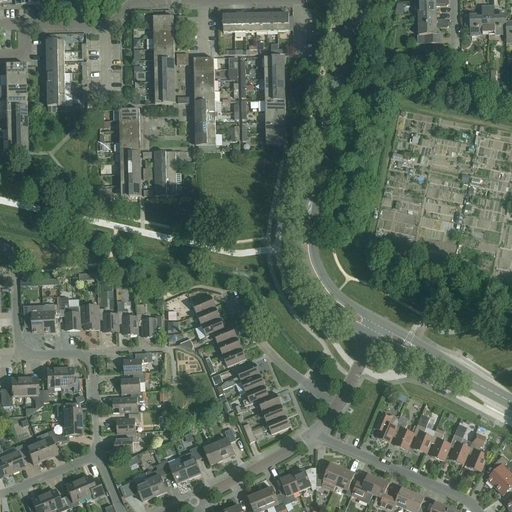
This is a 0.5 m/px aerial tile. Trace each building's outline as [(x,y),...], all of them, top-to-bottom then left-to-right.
[(418,15),(436,14),(436,8),(446,7),(448,6),(448,3),(418,4),(418,15)] [(464,17),(465,28),(470,27),(470,37),(488,36),(488,28),(487,7),(481,7),(481,16),(464,17)] [(494,7),(487,7),(488,28),(488,36),(506,35),(507,35),(506,24),(506,15),(494,16),(494,7)] [(418,25),(449,25),(448,22),(447,20),(436,21),(436,14),(418,15),(418,25)] [(245,16),(245,34),(256,33),(256,15),(245,16)] [(256,15),(256,33),(267,33),(267,15),(256,15)] [(267,15),(267,33),(278,33),(277,15),(267,15)] [(277,15),(278,33),(289,33),(288,15),(277,15)] [(234,28),(234,16),(223,16),(223,28),(223,34),(234,34),(234,28)] [(234,16),(234,28),(234,34),(245,34),(245,16),(234,16)] [(153,29),(171,29),(171,18),(153,18),(153,29)] [(449,25),(418,25),(418,37),(424,37),(424,45),(440,44),(440,35),(436,35),(436,29),(446,29),(449,28),(449,25)] [(171,29),(153,29),(153,40),(171,40),(171,29)] [(154,51),(172,50),(171,40),(153,40),(154,51)] [(64,41),(46,42),(46,53),(64,53),(64,41)] [(154,62),(172,61),(172,50),(154,51),(154,62)] [(64,53),(46,53),(47,64),(65,64),(64,53)] [(264,70),(282,70),(282,58),(264,59),(264,70)] [(196,71),(214,71),(214,60),(196,60),(196,71)] [(172,61),(154,62),(154,72),(172,72),(172,61)] [(65,64),(47,64),(47,75),(65,74),(65,64)] [(5,76),(23,76),(22,65),(5,65),(5,76)] [(264,81),(282,80),(282,70),(264,70),(264,81)] [(214,71),(196,71),(196,82),(214,82),(214,71)] [(172,72),(154,72),(154,83),(172,83),(172,72)] [(65,74),(47,75),(47,85),(65,85),(65,74)] [(5,87),(23,87),(23,76),(5,76),(5,87)] [(264,92),(282,91),(282,80),(264,81),(264,92)] [(214,82),(196,82),(197,93),(214,93),(214,82)] [(172,83),(154,83),(155,94),(173,94),(172,83)] [(65,85),(47,85),(47,96),(65,96),(65,85)] [(5,98),(23,97),(23,87),(5,87),(5,98)] [(265,102),(283,102),(282,91),(264,92),(265,102)] [(214,93),(197,93),(197,104),(215,104),(214,93)] [(173,94),(155,94),(155,105),(173,105),(173,94)] [(65,96),(47,96),(47,108),(65,107),(65,96)] [(6,109),(24,108),(23,97),(5,98),(6,109)] [(265,113),(283,113),(283,102),(265,102),(265,113)] [(215,104),(197,104),(197,115),(215,114),(215,104)] [(6,119),(24,119),(24,108),(6,109),(6,119)] [(119,122),(137,122),(137,110),(119,111),(119,122)] [(265,124),(283,124),(283,113),(265,113),(265,124)] [(215,114),(197,115),(197,125),(215,125),(215,114)] [(6,130),(24,130),(24,119),(6,119),(6,130)] [(120,133),(137,133),(137,122),(119,122),(120,133)] [(265,135),(283,134),(283,124),(265,124),(265,135)] [(198,136),(215,136),(215,125),(197,125),(198,136)] [(7,141),(24,141),(24,130),(6,130),(7,141)] [(120,144),(138,143),(137,133),(120,133),(120,144)] [(266,146),(284,146),(283,134),(265,135),(266,146)] [(215,136),(198,136),(198,147),(216,147),(215,136)] [(25,152),(24,141),(7,141),(7,152),(25,152)] [(120,155),(138,154),(138,143),(120,144),(120,155)] [(154,165),(176,164),(175,153),(154,153),(154,165)] [(120,155),(120,165),(138,165),(138,154),(120,155)] [(154,175),(176,175),(176,164),(154,165),(154,175)] [(138,165),(120,165),(121,176),(138,176),(138,165)] [(176,186),(176,175),(154,175),(154,186),(176,186)] [(138,176),(121,176),(121,187),(139,187),(138,176)] [(176,186),(154,186),(155,198),(176,197),(176,186)] [(139,187),(121,187),(121,198),(139,198),(139,187)] [(197,316),(216,308),(211,297),(192,305),(197,316)] [(80,332),(80,326),(80,320),(79,314),(79,308),(69,308),(69,305),(60,306),(61,318),(66,318),(67,333),(80,332)] [(44,334),(56,333),(55,318),(61,318),(60,306),(43,307),(44,334)] [(137,327),(143,327),(144,339),(157,339),(157,330),(162,329),(162,318),(155,318),(155,320),(146,321),(145,306),(136,306),(137,318),(137,327)] [(44,334),(43,307),(23,308),(24,329),(32,329),(33,334),(44,334)] [(80,320),(80,326),(86,326),(86,332),(99,331),(99,322),(98,313),(98,310),(98,308),(88,309),(88,307),(79,308),(79,314),(80,320)] [(202,327),(220,319),(216,308),(197,316),(202,327)] [(118,315),(108,316),(107,310),(98,310),(98,313),(99,322),(105,322),(105,334),(119,334),(118,325),(118,315)] [(118,325),(124,325),(124,337),(138,336),(137,327),(137,318),(127,318),(127,312),(117,313),(118,315),(118,325)] [(179,322),(178,313),(168,313),(169,322),(179,322)] [(202,327),(206,338),(211,337),(214,335),(225,330),(220,319),(202,327)] [(216,340),(218,346),(237,339),(232,327),(225,330),(214,335),(211,337),(213,341),(216,340)] [(237,339),(218,346),(223,357),(241,350),(237,339)] [(241,350),(223,357),(218,359),(221,365),(225,363),(228,369),(246,361),(241,350)] [(142,375),(142,374),(142,365),(148,364),(147,355),(135,356),(136,362),(124,362),(124,376),(133,375),(142,375)] [(211,362),(205,365),(210,376),(216,374),(211,362)] [(236,386),(260,376),(255,364),(237,372),(239,378),(233,380),(236,386)] [(60,388),(59,370),(46,371),(47,392),(42,392),(43,404),(49,404),(48,395),(54,395),(53,389),(60,388)] [(72,370),(59,370),(60,388),(73,388),(73,392),(79,392),(78,379),(73,380),(72,370)] [(122,395),(131,394),(140,394),(140,384),(146,383),(145,374),(142,374),(142,375),(133,375),(133,381),(121,381),(122,395)] [(240,397),(264,387),(260,376),(236,386),(240,397)] [(37,379),(24,380),(24,398),(37,397),(38,405),(35,405),(35,413),(43,407),(43,404),(42,392),(37,392),(37,379)] [(24,398),(24,380),(11,381),(11,390),(6,391),(7,403),(1,404),(3,408),(12,408),(12,398),(24,398)] [(245,408),(258,403),(258,402),(269,398),(264,387),(240,397),(242,402),(245,408)] [(131,394),(131,400),(119,401),(120,414),(138,413),(137,403),(143,403),(143,394),(140,394),(131,394)] [(258,402),(258,403),(262,414),(281,406),(276,395),(269,398),(258,402)] [(63,424),(81,424),(80,405),(58,407),(58,412),(56,412),(57,417),(63,417),(63,424)] [(281,406),(262,414),(267,425),(286,417),(281,406)] [(117,435),(126,435),(136,434),(138,434),(142,434),(141,415),(129,415),(129,421),(117,422),(117,435)] [(396,428),(396,427),(391,425),(393,420),(381,415),(374,431),(379,434),(377,439),(389,444),(394,433),(396,428)] [(286,417),(267,425),(261,427),(264,432),(269,430),(272,436),(290,428),(286,417)] [(433,438),(424,435),(430,420),(421,417),(414,435),(413,437),(418,439),(414,450),(426,455),(431,444),(433,438)] [(398,422),(396,427),(396,428),(394,433),(399,435),(395,447),(407,452),(413,437),(414,435),(404,431),(407,425),(398,422)] [(55,438),(57,443),(68,443),(68,437),(82,436),(81,424),(63,424),(64,437),(55,438)] [(242,428),(244,434),(252,431),(249,425),(242,428)] [(467,455),(473,457),(468,468),(480,474),(487,457),(478,453),(480,449),(482,450),(486,439),(482,437),(484,432),(478,429),(470,449),(467,455)] [(228,440),(216,445),(223,462),(235,457),(230,445),(236,442),(232,430),(225,433),(228,440)] [(256,442),(252,431),(244,434),(249,445),(256,442)] [(38,444),(45,461),(57,456),(53,445),(57,443),(55,438),(52,432),(47,434),(49,440),(38,444)] [(431,444),(436,446),(431,458),(444,463),(450,448),(450,446),(441,442),(444,436),(435,433),(433,438),(431,444)] [(114,441),(115,455),(133,454),(133,444),(139,443),(138,434),(136,434),(126,435),(126,441),(114,441)] [(450,448),(455,450),(450,461),(463,466),(467,455),(470,449),(460,446),(463,440),(454,436),(450,446),(450,448)] [(20,447),(25,459),(29,457),(33,466),(45,461),(38,444),(27,449),(25,445),(20,447)] [(202,446),(197,448),(201,460),(207,457),(211,467),(223,462),(216,445),(204,450),(202,446)] [(5,458),(12,475),(24,470),(20,460),(25,459),(20,447),(14,449),(16,453),(5,458)] [(201,460),(197,448),(191,451),(194,459),(182,464),(189,480),(201,475),(195,462),(201,460)] [(495,489),(511,471),(511,464),(510,462),(509,463),(502,457),(494,466),(498,470),(487,480),(495,489)] [(0,479),(12,475),(5,458),(0,460),(0,479)] [(162,465),(166,476),(172,474),(177,485),(189,480),(182,464),(170,469),(168,462),(162,465)] [(161,478),(166,476),(162,465),(156,467),(158,471),(152,474),(154,479),(148,482),(155,498),(167,493),(161,478)] [(316,476),(317,488),(322,488),(333,493),(335,487),(336,487),(342,470),(330,465),(326,476),(316,476)] [(292,476),(299,493),(311,488),(313,492),(315,491),(315,488),(317,488),(316,476),(316,470),(309,470),(292,476)] [(346,496),(351,498),(356,486),(360,476),(355,474),(354,475),(342,470),(336,487),(347,492),(346,496)] [(511,488),(511,471),(495,489),(504,497),(511,488)] [(280,495),(282,499),(285,507),(295,502),(292,496),(299,493),(292,476),(280,481),(284,489),(279,491),(280,495)] [(360,476),(356,486),(351,498),(358,501),(358,500),(369,504),(372,496),(379,480),(368,476),(367,479),(360,476)] [(77,482),(84,499),(91,496),(93,500),(105,495),(97,478),(90,481),(89,477),(77,482)] [(389,485),(379,480),(372,496),(376,498),(372,507),(385,511),(386,511),(390,501),(392,497),(387,495),(388,492),(386,491),(389,485)] [(84,499),(77,482),(65,487),(69,496),(64,499),(69,510),(79,506),(77,502),(84,499)] [(143,503),(155,498),(148,482),(136,487),(134,483),(121,488),(125,500),(139,494),(143,503)] [(260,494),(267,510),(273,508),(274,511),(282,511),(287,510),(285,507),(282,499),(280,495),(276,497),(272,489),(260,494)] [(406,511),(413,495),(402,490),(396,503),(390,501),(386,511),(393,511),(396,507),(406,511)] [(64,511),(69,510),(64,499),(59,501),(55,492),(43,497),(49,511),(52,511),(57,510),(57,511),(64,511)] [(263,511),(267,510),(260,494),(248,499),(253,511),(252,511),(263,511)] [(413,495),(406,511),(407,511),(425,511),(426,511),(429,505),(423,502),(424,499),(413,495)] [(49,511),(43,497),(26,504),(29,511),(49,511)]
